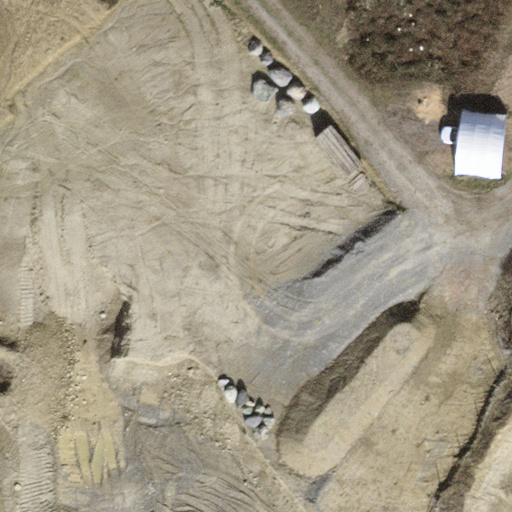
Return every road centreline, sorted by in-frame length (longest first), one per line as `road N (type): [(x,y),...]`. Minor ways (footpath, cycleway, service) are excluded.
road 1 (track): [(333,511),(511,207)]
road 2 (track): [(266,0),(382,125),(478,268)]
